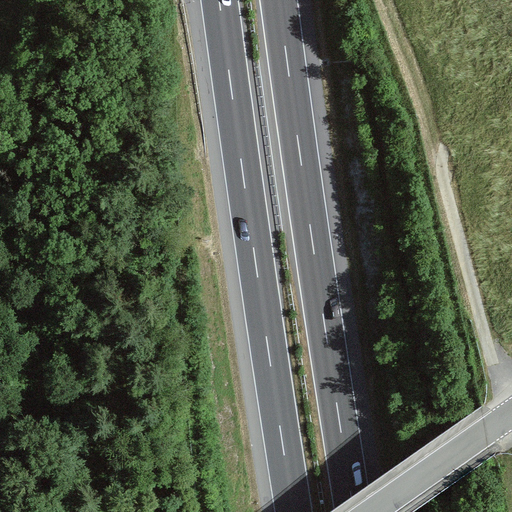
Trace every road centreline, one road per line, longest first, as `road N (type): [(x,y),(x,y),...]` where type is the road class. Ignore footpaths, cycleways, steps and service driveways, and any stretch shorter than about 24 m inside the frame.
road 1 (motorway): [(353,511),(279,0)]
road 2 (motorway): [(219,0),(293,511)]
road 3 (track): [(511,389),(489,355),(446,200),(442,153),(458,121),(511,66)]
road 4 (tertiary): [(371,511),(511,412)]
